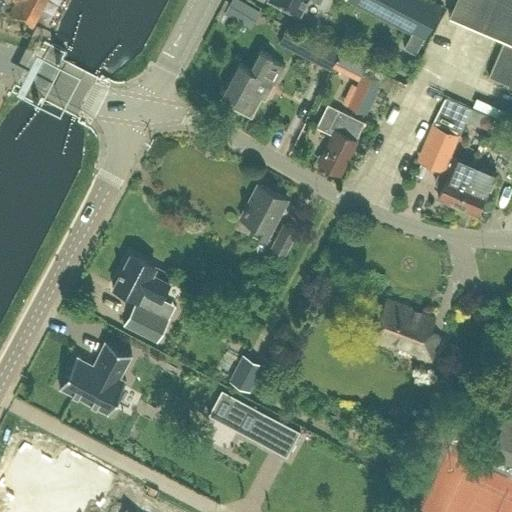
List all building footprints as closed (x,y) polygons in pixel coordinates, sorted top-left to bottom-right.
[(34,26),(47,0),(18,0),(11,14),(34,26)] [(256,25),(263,11),(242,0),(239,0),(233,13),(256,25)] [(271,0),(297,13),(299,14),(299,13),(305,0),(317,0),(319,1),(318,0),(271,0)] [(424,34),(440,4),(432,0),(358,0),(363,2),(414,29),(424,34)] [(488,74),(511,84),(511,0),(454,0),(449,13),(504,37),(488,74)] [(300,53),(328,69),(337,53),(310,37),(300,53)] [(251,90),(260,74),(274,81),(283,63),(270,56),(271,54),(260,48),(250,67),(239,61),(223,89),(240,99),(236,108),(250,116),(261,96),(251,90)] [(363,113),(379,80),(363,72),(347,105),(363,113)] [(446,162),(450,153),(471,107),(446,96),(432,122),(420,152),(446,162)] [(338,171),(360,127),(364,119),(327,101),(316,124),(333,133),(329,135),(327,139),(328,143),(319,161),(338,171)] [(493,150),(511,158),(511,129),(503,125),(493,150)] [(437,182),(442,184),(437,195),(456,203),(473,163),(454,154),(447,169),(449,169),(448,171),(443,169),(440,169),(435,179),(437,182)] [(496,173),(473,163),(456,203),(475,212),(486,186),(490,187),(496,173)] [(265,239),(287,197),(258,182),(240,216),(255,224),(251,232),(265,239)] [(285,252),(296,229),(283,222),(272,245),(285,252)] [(160,296),(168,280),(151,271),(155,264),(128,251),(111,284),(138,297),(143,287),(160,296)] [(431,362),(442,335),(429,331),(435,316),(421,311),(420,313),(410,309),(411,306),(385,297),(375,325),(384,329),(381,336),(383,339),(393,343),(396,341),(420,350),(418,357),(431,362)] [(168,317),(136,300),(125,322),(158,338),(168,317)] [(511,395),(511,310),(484,385),(511,395)] [(104,341),(93,363),(78,354),(76,353),(59,386),(61,387),(61,386),(107,410),(106,411),(108,412),(125,379),(123,378),(118,376),(130,354),(131,352),(105,339),(104,341)] [(262,363),(244,354),(230,380),(248,390),(262,363)] [(299,429),(220,388),(207,413),(208,413),(209,412),(286,452),(285,454),(286,454),(299,429)] [(511,420),(507,418),(492,450),(511,459),(511,420)] [(21,455),(8,480),(23,488),(14,505),(27,511),(60,511),(62,509),(68,511),(74,511),(85,491),(99,498),(110,477),(67,454),(57,474),(21,455)] [(115,487),(105,511),(106,511),(128,511),(129,511),(148,511),(152,502),(115,487)]
